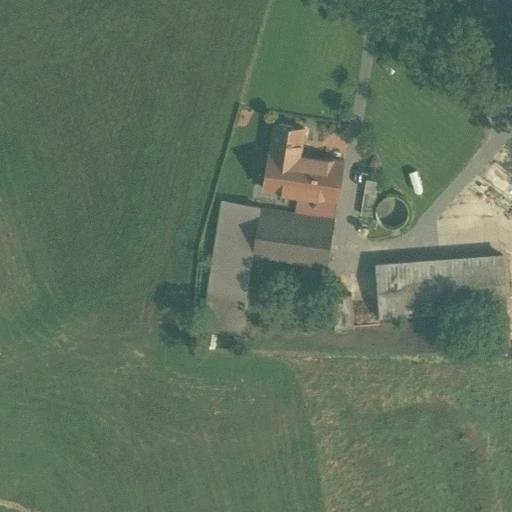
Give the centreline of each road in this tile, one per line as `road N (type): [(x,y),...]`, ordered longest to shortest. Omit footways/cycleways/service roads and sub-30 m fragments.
road 1 (unknown): [(426,270),(454,70)]
road 2 (unclassified): [(344,0),(511,113)]
